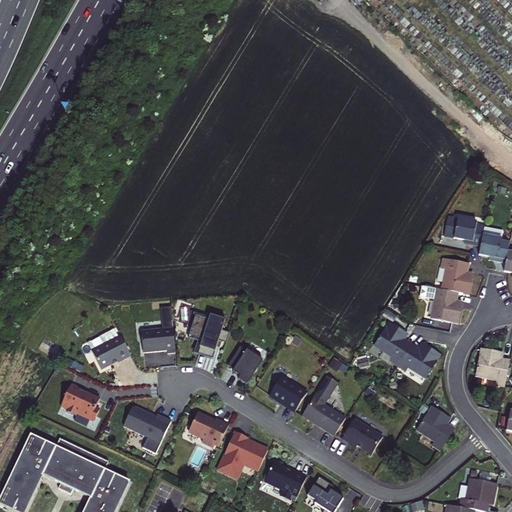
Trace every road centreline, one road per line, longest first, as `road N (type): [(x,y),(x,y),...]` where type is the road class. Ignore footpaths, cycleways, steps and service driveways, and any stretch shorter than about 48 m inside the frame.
road 1 (residential): [(511,463),(465,407),(457,385),(459,356),(494,284)]
road 2 (motorway): [(0,168),(99,0)]
